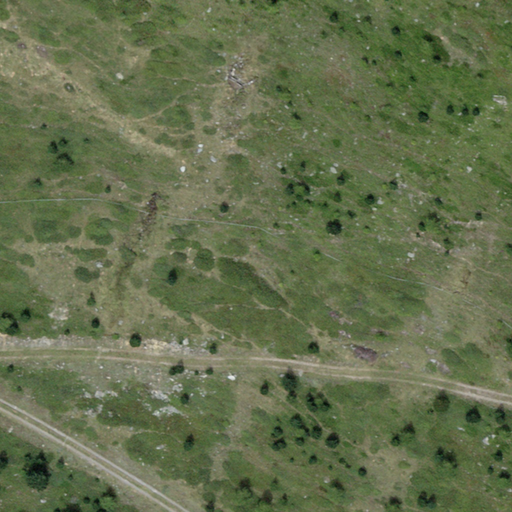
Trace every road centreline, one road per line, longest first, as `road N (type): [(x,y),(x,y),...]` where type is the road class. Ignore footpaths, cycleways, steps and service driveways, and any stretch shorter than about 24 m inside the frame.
road 1 (track): [(511,401),(398,378),(0,338)]
road 2 (track): [(0,406),(180,511)]
